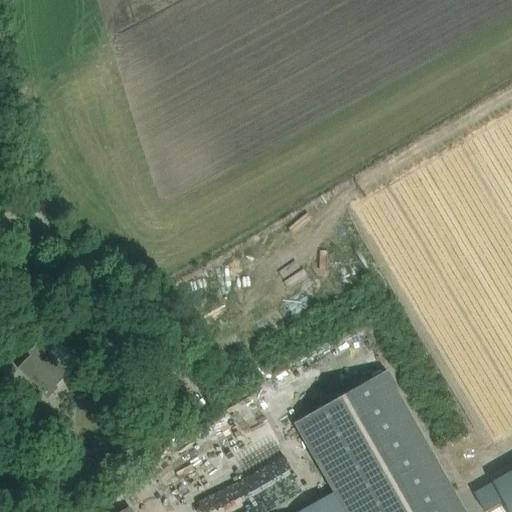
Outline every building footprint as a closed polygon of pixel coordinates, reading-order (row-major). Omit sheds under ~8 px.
[(55,386),(68,372),(55,359),(53,361),(35,344),(26,353),(29,355),(17,368),(38,388),(39,387),(49,396),(57,388),(55,386)] [(467,511),(387,370),(293,424),(332,493),(298,511),(467,511)] [(30,474),(18,485),(35,502),(47,490),(51,495),(64,482),(40,458),(27,471),(30,474)] [(257,511),(269,511),(312,489),(299,465),(247,493),(257,511)] [(511,511),(511,472),(475,494),(485,511),(487,511),(505,502),(510,511),(511,511)] [(234,503),(238,511),(248,511),(253,510),(245,496),(234,503)]
